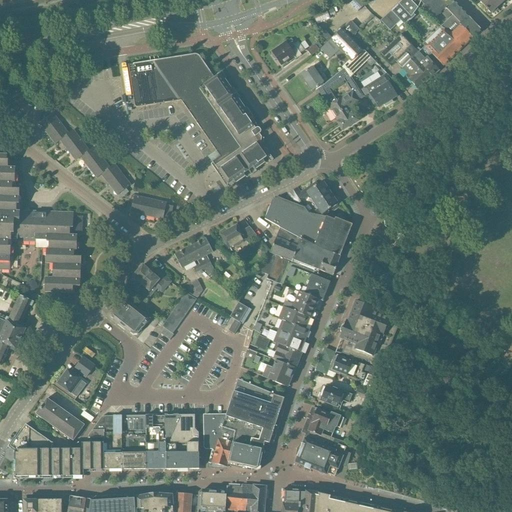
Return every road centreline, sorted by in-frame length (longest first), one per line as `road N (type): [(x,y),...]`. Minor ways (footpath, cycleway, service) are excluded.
road 1 (residential): [(0,444),(90,314),(149,246)]
road 2 (tertiary): [(222,0),(0,53)]
road 3 (residential): [(334,160),(411,110),(511,19)]
road 4 (tertiary): [(0,54),(224,20)]
road 5 (residential): [(149,246),(296,177),(310,159)]
